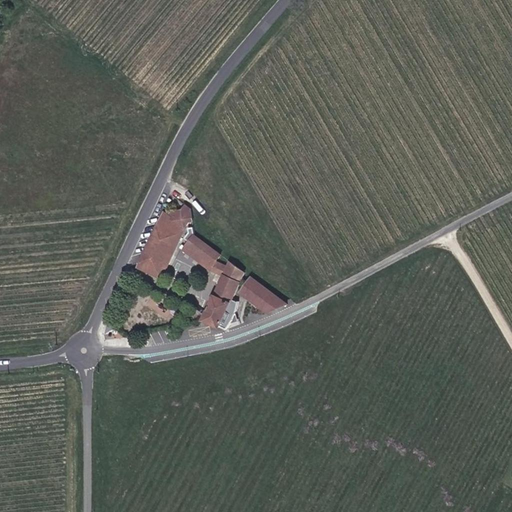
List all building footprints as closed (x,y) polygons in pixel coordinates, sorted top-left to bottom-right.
[(187,211),(180,212),(176,217),(169,212),(142,267),(166,280),(187,238),(177,233),(181,223),(187,227),(188,228),(192,222),(196,222),(194,210),(189,206),(187,211)] [(177,233),(187,238),(187,227),(181,223),(177,233)] [(227,255),(195,231),(190,239),(194,243),(188,251),(214,271),(228,277),(230,275),(247,283),(250,273),(235,262),(232,267),(223,263),(227,255)] [(230,275),(228,277),(209,323),(227,330),(247,283),(230,275)] [(293,305),(257,276),(244,294),(273,315),(289,308),(293,305)]
